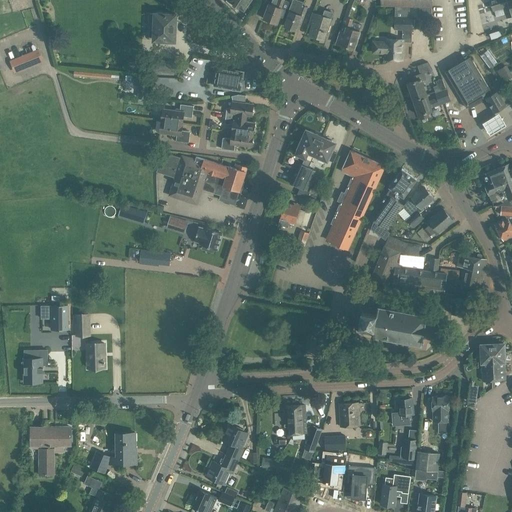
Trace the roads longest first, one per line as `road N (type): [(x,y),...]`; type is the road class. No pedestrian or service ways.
road 1 (residential): [(195,398),(425,381),(452,367),(482,335),(508,326)]
road 2 (unknown): [(266,171),(73,135),(32,13)]
road 3 (residential): [(503,311),(483,319),(445,357),(415,369),(202,380)]
road 4 (secondary): [(202,380),(299,86)]
road 5 (residential): [(412,150),(379,72),(254,48)]
road 6 (unclassified): [(0,404),(195,398)]
road 7 (tertiary): [(503,311),(490,250),(455,193),(451,161)]
road 8 (secondary): [(412,150),(299,86)]
road 9 (secondary): [(148,511),(195,398)]
